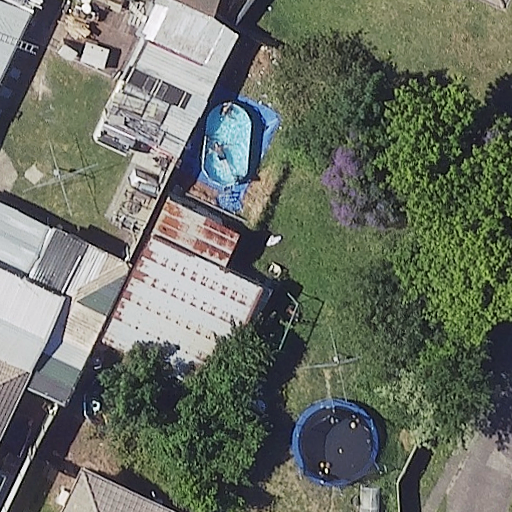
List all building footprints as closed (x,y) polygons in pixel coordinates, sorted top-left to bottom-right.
[(0,0),(0,52),(23,0),(0,0)] [(207,28),(147,0),(97,108),(157,136),(207,28)] [(225,215),(163,184),(95,322),(211,380),(267,267),(213,240),(225,215)] [(0,345),(0,389),(17,354),(0,345)] [(208,511),(72,453),(47,511),(208,511)]
